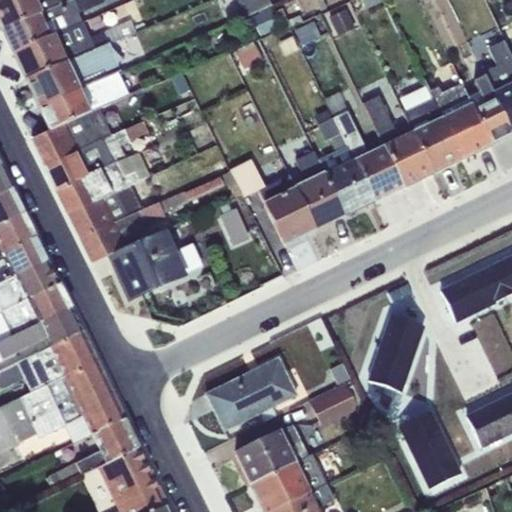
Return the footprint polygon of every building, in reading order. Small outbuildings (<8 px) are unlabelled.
[(72,0),(4,0),(0,2),(0,26),(2,30),(72,0)] [(104,3),(102,0),(72,0),(2,30),(13,53),(82,24),(78,14),(104,3)] [(267,0),(236,0),(244,18),(270,6),(267,0)] [(385,0),(361,0),(366,9),(386,0),(385,0)] [(270,10),(251,19),(260,37),(279,28),(270,10)] [(346,10),(328,18),(338,37),(356,29),(346,10)] [(90,39),(82,24),(13,53),(25,81),(109,42),(134,31),(130,20),(90,39)] [(312,21),(294,29),(302,46),(320,37),(312,21)] [(483,72),(485,76),(511,132),(511,57),(510,55),(504,41),(486,50),(495,66),(483,72)] [(111,49),(109,42),(25,81),(38,108),(117,73),(120,72),(117,65),(122,60),(111,49)] [(253,43),(235,51),(244,69),(262,60),(253,43)] [(181,72),(169,78),(178,96),(189,90),(181,72)] [(128,97),(117,73),(38,108),(49,132),(99,110),(128,97)] [(479,93),(468,98),(491,145),(511,134),(511,132),(485,76),(473,82),(479,93)] [(429,91),(433,100),(461,160),(491,145),(468,98),(461,84),(441,94),(437,87),(429,91)] [(399,100),(405,112),(433,100),(429,91),(427,87),(399,100)] [(334,118),(347,112),(337,92),(325,98),(334,118)] [(363,104),(383,147),(403,188),(432,174),(408,123),(393,130),(378,97),(363,104)] [(403,113),(408,123),(432,174),(461,160),(433,100),(405,112),(403,113)] [(110,135),(99,110),(49,132),(31,140),(45,167),(110,135)] [(347,112),(334,118),(374,202),(403,188),(383,147),(367,154),(347,112)] [(333,153),(317,160),(344,216),(374,202),(334,118),(316,126),(324,143),(328,141),(333,153)] [(142,119),(110,135),(45,167),(56,191),(124,157),(119,146),(148,133),(142,119)] [(124,157),(56,191),(68,214),(129,184),(149,174),(138,150),(124,157)] [(306,181),(295,187),(315,230),(344,216),(317,160),(314,152),(295,161),(306,181)] [(229,171),(230,172),(241,194),(244,199),(258,193),(257,191),(264,188),(251,160),(229,171)] [(0,195),(11,189),(0,167),(0,195)] [(230,172),(222,176),(229,190),(230,189),(234,197),(241,194),(230,172)] [(290,175),(264,188),(257,191),(258,193),(283,245),(315,230),(295,187),(290,175)] [(141,210),(80,239),(92,263),(94,262),(108,256),(151,236),(148,231),(136,237),(132,229),(143,224),(145,229),(165,219),(163,214),(167,212),(169,215),(182,209),(181,206),(191,202),(192,204),(198,201),(197,199),(206,195),(207,197),(216,193),(215,191),(224,187),(220,178),(183,194),(182,191),(141,210)] [(129,184),(68,214),(80,239),(141,210),(129,184)] [(0,224),(23,213),(11,189),(0,195),(0,224)] [(223,214),(218,217),(232,248),(250,239),(236,209),(235,209),(231,201),(220,207),(223,214)] [(0,254),(34,237),(23,213),(0,224),(0,254)] [(162,231),(151,236),(108,256),(129,302),(131,301),(130,300),(149,291),(182,276),(172,253),(162,231)] [(0,284),(46,261),(34,237),(0,254),(0,284)] [(172,253),(182,276),(201,267),(191,245),(172,253)] [(511,256),(500,263),(511,286),(511,256)] [(0,313),(58,284),(46,261),(0,284),(0,313)] [(511,286),(500,263),(468,278),(482,309),(511,294),(511,286)] [(468,278),(440,292),(455,323),(482,309),(468,278)] [(70,308),(58,284),(0,313),(0,315),(12,337),(70,308)] [(82,332),(70,308),(12,337),(0,342),(0,361),(34,345),(38,353),(82,332)] [(0,342),(12,337),(0,315),(0,342)] [(423,327),(391,316),(380,347),(412,358),(423,327)] [(96,362),(82,332),(38,353),(16,364),(23,378),(31,393),(96,362)] [(412,358),(380,347),(368,382),(400,393),(412,358)] [(278,359),(205,394),(224,431),(260,414),(264,423),(276,417),(272,409),(297,397),(278,359)] [(96,362),(31,393),(0,407),(0,455),(19,446),(18,444),(36,435),(39,440),(64,427),(72,445),(91,435),(124,420),(96,362)] [(342,363),(329,370),(337,385),(350,378),(342,363)] [(23,378),(16,364),(0,371),(0,387),(1,390),(23,378)] [(345,384),(308,402),(321,428),(358,410),(356,407),(361,404),(352,386),(347,388),(345,384)] [(511,395),(499,401),(511,428),(511,395)] [(511,432),(511,428),(499,401),(465,418),(480,448),(511,432)] [(429,412),(399,427),(414,459),(445,443),(429,412)] [(138,448),(124,420),(91,435),(99,452),(46,477),(52,490),(97,468),(138,448)] [(292,426),(235,454),(250,486),(308,458),(292,426)] [(445,443),(414,459),(429,490),(460,475),(445,443)] [(166,506),(138,448),(97,468),(117,511),(116,511),(152,511),(164,507),(166,506)] [(308,458),(250,486),(263,511),(270,511),(310,493),(325,486),(326,485),(312,456),(308,458)] [(333,502),(325,486),(310,493),(318,510),(333,502)] [(310,493),(270,511),(319,511),(318,510),(310,493)]
